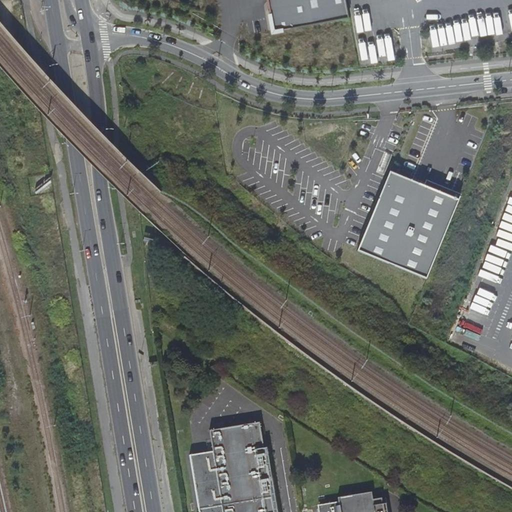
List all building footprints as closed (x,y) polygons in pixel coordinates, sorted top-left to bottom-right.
[(271,31),(280,29),(280,32),(282,31),(281,29),(347,17),(343,0),(265,0),(270,24),(271,31)] [(271,31),(270,24),(268,25),(270,34),(280,32),(280,29),(271,31)] [(392,174),(389,172),(356,252),(426,280),(458,201),(457,201),(454,199),(423,186),(418,184),(419,184),(410,180),(393,173),(392,174)] [(424,185),(423,186),(454,199),(455,196),(459,197),(457,201),(458,201),(461,196),(456,194),(425,181),(424,184),(424,185)] [(276,511),(263,425),(214,433),(217,453),(193,456),(202,510),(208,510),(208,511),(276,511)] [(386,511),(384,501),(375,502),(373,493),(340,500),(340,506),(325,509),(324,511),(386,511)]
